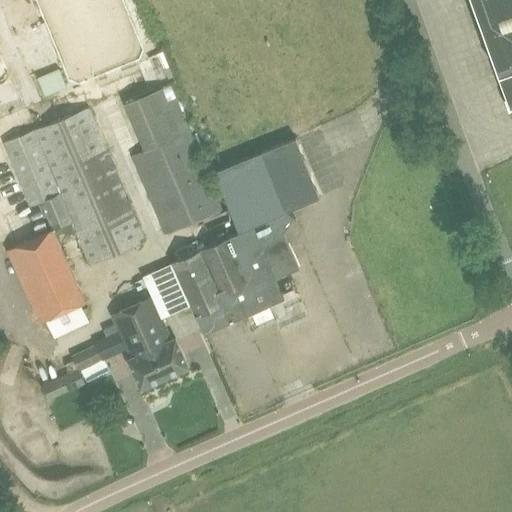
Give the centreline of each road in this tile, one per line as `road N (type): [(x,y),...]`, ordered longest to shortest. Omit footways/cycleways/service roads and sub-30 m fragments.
road 1 (unclassified): [(76,511),(511,316)]
road 2 (unclassified): [(403,0),(511,277)]
